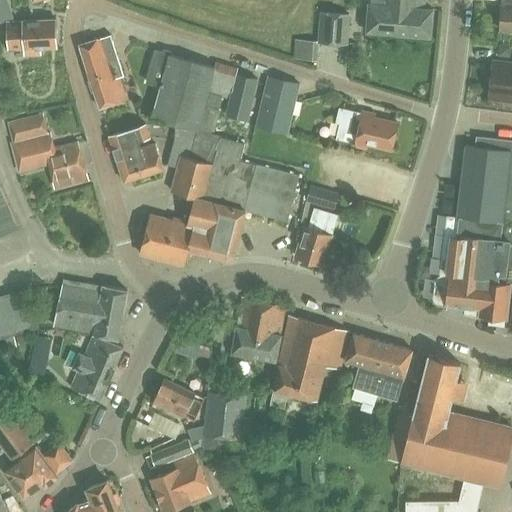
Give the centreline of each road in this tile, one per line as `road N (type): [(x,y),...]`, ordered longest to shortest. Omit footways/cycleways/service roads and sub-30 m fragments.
road 1 (residential): [(446,115),(89,0)]
road 2 (residential): [(177,304),(126,250),(69,38),(80,0)]
road 3 (secondary): [(387,309),(250,273),(205,281),(177,304)]
road 4 (secondary): [(387,309),(446,115)]
road 5 (secondary): [(107,435),(177,304)]
road 6 (unknown): [(44,256),(0,126)]
road 7 (tertiary): [(511,347),(387,309)]
